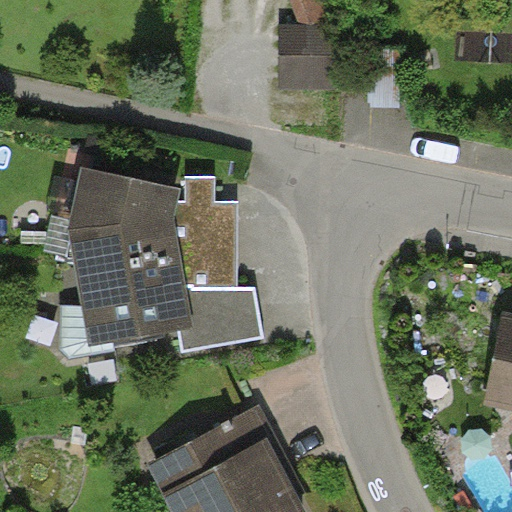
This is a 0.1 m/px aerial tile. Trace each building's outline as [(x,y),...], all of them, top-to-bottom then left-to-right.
[(299,0),(311,28),(335,18),(328,0),(299,0)] [(338,31),(284,31),(284,84),(338,85),(338,31)] [(371,50),(370,106),(403,107),(405,51),(371,50)] [(95,257),(160,256),(172,202),(174,192),(90,173),(78,221),(58,217),(51,250),(70,258),(95,257)] [(196,288),(240,288),(240,202),(218,202),(217,179),(187,179),(188,202),(172,202),(160,256),(175,256),(178,275),(193,275),(196,288)] [(72,359),(118,352),(117,339),(178,330),(184,352),(267,340),(257,288),(240,288),(196,288),(193,275),(178,275),(175,256),(160,256),(95,257),(92,306),(64,306),(62,350),(72,359)] [(511,317),(508,316),(490,411),(511,415),(511,317)] [(317,511),(259,408),(148,469),(172,511),(317,511)]
